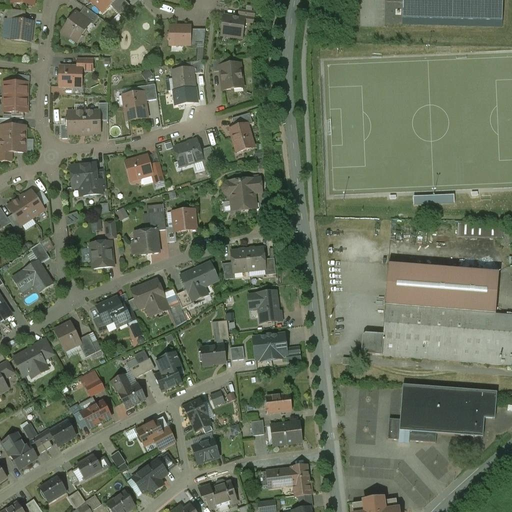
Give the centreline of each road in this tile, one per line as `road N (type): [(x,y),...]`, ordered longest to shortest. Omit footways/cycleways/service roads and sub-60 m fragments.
road 1 (tertiary): [(329,454),(289,116),(294,0)]
road 2 (residential): [(68,303),(193,247),(264,232)]
road 3 (residential): [(0,499),(173,402)]
road 4 (residential): [(47,164),(66,152),(130,146),(206,122)]
road 5 (residential): [(47,164),(68,303)]
road 6 (residential): [(146,511),(186,482),(173,402)]
